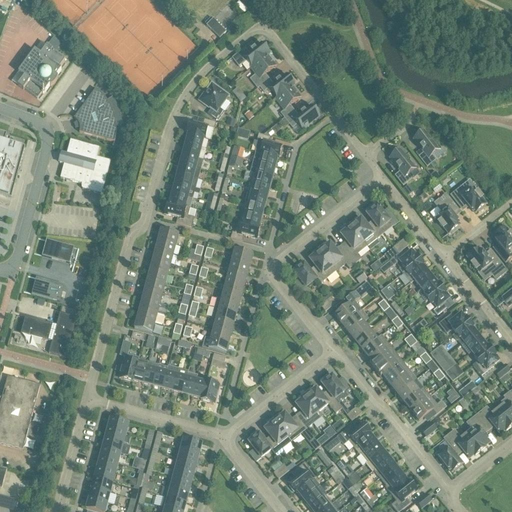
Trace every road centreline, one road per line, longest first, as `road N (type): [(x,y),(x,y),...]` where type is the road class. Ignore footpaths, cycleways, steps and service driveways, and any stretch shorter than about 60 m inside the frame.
road 1 (residential): [(365,155),(260,23),(179,102),(87,401)]
road 2 (residential): [(381,179),(268,273),(332,355)]
road 3 (residential): [(0,110),(43,127),(50,144),(13,274),(0,271)]
road 4 (residential): [(332,355),(451,491)]
road 5 (residential): [(227,438),(87,401)]
road 6 (residential): [(227,438),(332,355)]
